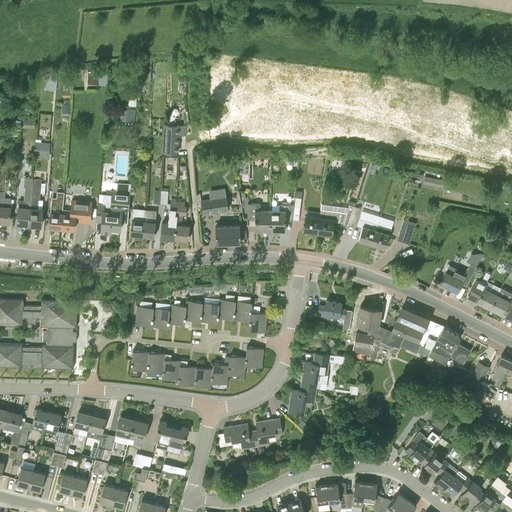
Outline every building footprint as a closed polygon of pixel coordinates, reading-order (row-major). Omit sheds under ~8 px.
[(150,81),(151,59),(141,59),(139,80),(150,81)] [(98,84),(107,85),(108,68),(99,68),(99,72),(98,84)] [(98,84),(99,72),(88,71),(87,84),(98,84)] [(46,73),(45,85),(56,85),(58,72),(46,73)] [(0,82),(0,90),(8,91),(9,84),(0,82)] [(128,105),(136,105),(137,96),(129,96),(128,105)] [(62,103),(62,109),(70,109),(70,100),(64,99),(63,103),(62,103)] [(130,121),(132,109),(123,108),(121,120),(130,121)] [(35,128),(35,118),(24,117),(23,127),(35,128)] [(165,125),(163,151),(177,152),(179,125),(168,125),(165,125)] [(49,158),(50,143),(35,142),(34,157),(49,158)] [(177,164),(177,156),(166,155),(166,163),(177,164)] [(2,165),(1,178),(10,179),(11,166),(2,165)] [(29,225),(33,178),(24,177),(23,187),(25,187),(24,200),(19,200),(17,223),(29,225)] [(41,226),(43,201),(36,200),(38,178),(33,178),(29,225),(41,226)] [(437,179),(435,186),(443,188),(444,180),(437,179)] [(0,221),(9,223),(11,198),(4,197),(6,184),(0,183),(0,184),(0,221)] [(112,190),(110,204),(97,203),(96,221),(102,221),(101,232),(110,233),(111,229),(120,230),(122,211),(128,212),(130,191),(112,190)] [(56,191),(56,197),(52,197),(49,227),(60,228),(64,192),(56,191)] [(63,209),(63,206),(64,192),(60,228),(74,229),(75,221),(90,222),(92,202),(72,200),(71,209),(63,209)] [(201,200),(203,213),(228,209),(226,196),(201,200)] [(295,196),(294,204),(295,204),(293,219),(298,220),(299,218),(301,197),(295,196)] [(176,201),(176,204),(174,204),(174,209),(170,208),(168,222),(162,222),(160,238),(175,239),(177,201),(176,201)] [(186,215),(186,212),(187,206),(184,206),(184,202),(177,201),(175,239),(188,240),(190,225),(180,224),(181,221),(182,221),(182,214),(186,215)] [(260,209),(260,205),(260,204),(248,204),(248,218),(255,218),(255,227),(260,227),(260,233),(269,233),(269,209),(260,209)] [(285,228),(285,219),(293,219),(295,204),(294,204),(281,204),(281,210),(269,209),(269,233),(280,233),(280,228),(285,228)] [(348,225),(353,206),(349,204),(345,214),(343,224),(348,225)] [(357,218),(360,208),(353,206),(348,225),(354,227),(357,218)] [(142,236),(144,209),(133,208),(130,235),(142,236)] [(154,237),(157,210),(144,209),(142,236),(154,237)] [(339,212),(322,209),(320,209),(319,217),(318,232),(332,234),(333,221),(337,222),(339,212)] [(318,232),(319,217),(305,216),(303,231),(318,232)] [(402,242),(404,236),(409,221),(403,219),(397,240),(402,242)] [(372,244),(378,223),(364,220),(358,240),(372,244)] [(391,227),(389,226),(378,223),(372,244),(385,248),(391,227)] [(239,242),(240,242),(241,242),(241,238),(247,238),(245,225),(241,225),(216,226),(217,243),(218,243),(226,243),(227,243),(230,242),(230,243),(231,243),(231,242),(239,242)] [(440,284),(447,288),(448,286),(452,289),(453,287),(457,289),(456,291),(457,291),(461,283),(466,286),(472,275),(474,271),(467,270),(464,275),(455,270),(452,275),(446,272),(443,277),(442,277),(441,280),(442,280),(440,284)] [(483,305),(490,308),(497,294),(500,288),(493,284),(492,287),(477,279),(471,292),(479,296),(477,301),(483,304),(483,306),(483,305)] [(497,311),(504,314),(508,306),(511,308),(511,297),(511,296),(511,292),(501,287),(500,288),(497,294),(490,308),(489,309),(490,309),(496,312),(497,313),(497,311)] [(23,305),(23,299),(0,298),(0,324),(23,325),(23,317),(26,317),(28,322),(36,323),(37,317),(41,317),(40,326),(47,326),(47,330),(43,330),(43,340),(47,340),(46,344),(42,344),(42,347),(22,346),(22,343),(0,342),(0,365),(22,366),(42,367),(73,368),(74,345),(72,345),(73,341),(76,341),(76,331),(73,331),(73,327),(76,327),(77,300),(40,299),(40,306),(23,305)] [(217,322),(218,317),(220,298),(219,298),(219,304),(205,302),(202,302),(200,321),(217,322)] [(234,319),(236,300),(220,298),(218,317),(234,319)] [(184,324),(185,319),(187,300),(186,300),(186,305),(170,303),(168,322),(184,324)] [(200,321),(202,302),(187,300),(185,319),(200,321)] [(249,321),(251,303),(251,302),(236,300),(234,319),(249,321)] [(318,313),(345,317),(346,309),(340,308),(341,303),(326,300),(325,306),(319,305),(318,313)] [(111,302),(103,302),(102,310),(111,311),(111,302)] [(168,322),(170,303),(169,308),(154,307),(152,326),(168,327),(168,322)] [(267,313),(251,312),(252,303),(251,303),(249,321),(248,330),(265,332),(267,313)] [(154,307),(137,305),(135,324),(152,326),(154,307)] [(311,317),(313,306),(306,305),(304,316),(311,317)] [(377,326),(380,310),(360,306),(358,323),(377,326)] [(417,351),(427,355),(428,354),(431,348),(430,348),(443,327),(428,319),(429,318),(411,311),(402,306),(392,331),(385,328),(380,340),(398,347),(404,335),(421,343),(417,351)] [(449,356),(463,363),(468,354),(459,348),(460,345),(456,343),(461,335),(444,325),(443,327),(430,348),(431,348),(428,354),(434,357),(435,356),(446,362),(449,356)] [(371,343),(374,333),(356,331),(355,341),(353,351),(364,353),(363,358),(366,358),(369,349),(371,343)] [(371,343),(369,349),(376,352),(379,344),(371,343)] [(259,367),(261,367),(263,348),(247,346),(246,356),(244,375),(245,365),(259,367)] [(131,369),(147,371),(149,352),(133,350),(131,369)] [(163,377),(165,358),(165,353),(149,352),(147,371),(163,372),(162,377),(163,377)] [(315,388),(319,388),(321,381),(327,382),(328,375),(327,375),(328,362),(343,364),(344,356),(329,355),(315,353),(314,359),(313,363),(305,361),(302,380),(305,380),(305,386),(315,388)] [(228,374),(244,375),(246,356),(230,355),(229,365),(227,384),(228,374)] [(511,377),(511,376),(511,360),(501,355),(496,367),(493,375),(494,375),(494,376),(497,377),(494,384),(499,387),(505,373),(511,376),(510,376),(511,377)] [(178,384),(180,365),(181,360),(165,358),(163,377),(178,379),(178,384)] [(473,376),(482,379),(488,367),(479,362),(473,376)] [(211,382),(227,384),(229,365),(213,363),(212,368),(210,387),(211,387),(211,382)] [(194,385),(196,366),(180,365),(178,384),(194,385)] [(194,385),(210,387),(212,368),(196,366),(194,385)] [(291,413),(303,415),(305,400),(313,401),(315,388),(305,386),(301,385),(300,390),(292,388),(289,407),(292,407),(291,413)] [(45,428),(50,411),(37,408),(32,424),(45,428)] [(2,425),(17,430),(21,414),(7,410),(2,425)] [(57,430),(58,429),(62,415),(50,411),(45,428),(57,431),(57,430)] [(88,429),(93,414),(79,411),(73,432),(79,434),(81,427),(88,429)] [(439,413),(435,418),(445,426),(449,421),(439,413)] [(93,414),(88,429),(86,436),(99,439),(98,446),(95,459),(101,460),(108,434),(102,432),(105,418),(93,414)] [(129,437),(134,418),(133,420),(126,418),(126,416),(120,415),(115,435),(108,434),(101,460),(108,462),(110,456),(111,450),(112,450),(115,439),(128,443),(129,437)] [(141,447),(143,439),(147,422),(141,420),(141,422),(134,420),(134,419),(134,418),(129,437),(134,438),(133,444),(141,447)] [(445,426),(435,418),(431,423),(441,430),(445,426)] [(267,435),(282,433),(280,421),(274,422),(274,419),(256,422),(257,430),(253,431),(256,446),(269,444),(267,435)] [(166,449),(173,427),(165,425),(166,422),(160,420),(157,430),(159,431),(157,440),(155,447),(166,449)] [(229,426),(230,429),(224,430),(226,445),(243,442),(244,449),(256,446),(253,431),(249,432),(247,423),(229,426)] [(472,435),(473,436),(477,430),(476,430),(471,425),(467,431),(472,435)] [(166,449),(170,450),(179,453),(184,436),(186,437),(188,427),(182,426),(181,429),(173,427),(166,449)] [(55,439),(57,439),(63,441),(65,432),(58,429),(57,430),(57,431),(55,439)] [(18,445),(21,433),(13,431),(10,443),(18,445)] [(66,454),(71,433),(65,432),(63,441),(60,453),(66,454)] [(25,447),(28,435),(21,433),(18,445),(24,447),(25,447)] [(429,449),(429,448),(433,443),(424,435),(419,442),(414,438),(407,447),(412,451),(410,455),(416,459),(414,461),(417,464),(416,464),(417,465),(420,461),(429,449)] [(491,440),(492,444),(497,448),(502,440),(494,435),(491,440)] [(57,439),(54,451),(60,453),(63,441),(57,439)] [(18,445),(16,451),(14,458),(21,460),(24,447),(18,445)] [(428,472),(431,474),(432,475),(435,470),(444,460),(434,452),(429,449),(420,461),(424,465),(430,470),(428,472)] [(50,464),(56,465),(60,453),(54,451),(50,464)] [(66,454),(60,453),(56,465),(63,467),(66,454)] [(142,467),(145,455),(138,453),(137,458),(135,466),(142,467)] [(149,469),(152,457),(145,455),(142,467),(148,469),(149,469)] [(155,467),(161,469),(161,467),(162,461),(163,460),(157,458),(156,460),(155,466),(155,467)] [(92,471),(98,473),(101,460),(95,459),(94,462),(92,471)] [(108,462),(101,460),(98,473),(104,475),(108,462)] [(447,462),(444,460),(435,470),(440,474),(434,482),(442,488),(456,470),(447,462)] [(176,466),(166,463),(164,463),(162,469),(167,470),(174,472),(185,475),(186,468),(176,466)] [(29,488),(33,470),(21,467),(17,484),(17,485),(17,484),(29,488)] [(142,467),(141,473),(139,480),(145,482),(148,469),(142,467)] [(41,491),(45,473),(33,470),(29,488),(40,491),(41,491)] [(173,478),(174,472),(167,470),(165,477),(173,478)] [(467,476),(466,477),(456,470),(442,488),(452,496),(458,488),(463,491),(471,479),(467,476)] [(71,493),(75,476),(63,472),(59,490),(71,493)] [(83,497),(87,479),(75,476),(71,493),(82,496),(83,497)] [(475,504),(483,493),(478,489),(480,486),(471,479),(463,491),(460,496),(463,499),(464,497),(470,501),(471,501),(475,504)] [(363,499),(364,482),(355,481),(353,492),(346,492),(346,511),(351,511),(351,506),(363,507),(364,499),(363,499)] [(374,510),(378,511),(378,510),(384,497),(376,494),(377,484),(364,482),(363,499),(364,499),(375,501),(374,510)] [(346,492),(339,492),(338,483),(328,484),(329,502),(340,500),(341,511),(346,511),(346,492)] [(111,504),(116,487),(104,484),(99,501),(100,501),(111,504)] [(317,503),(329,502),(328,484),(316,486),(317,496),(310,497),(313,511),(319,511),(317,503)] [(485,511),(491,511),(504,495),(491,484),(485,490),(483,493),(475,504),(476,504),(473,508),(474,508),(474,507),(477,509),(479,507),(484,511),(485,511)] [(123,508),(128,490),(116,487),(111,504),(123,507),(123,508)] [(398,511),(408,499),(398,492),(392,500),(384,497),(378,510),(379,510),(377,511),(398,511)] [(511,511),(511,508),(502,500),(505,496),(504,495),(491,511),(511,511)] [(150,511),(154,503),(142,499),(138,511),(150,511)] [(411,511),(416,506),(408,499),(398,511),(411,511)] [(292,511),(304,511),(301,500),(290,503),(292,511)] [(154,503),(150,511),(163,511),(166,506),(154,503)] [(278,511),(292,511),(290,503),(277,506),(278,511)]
